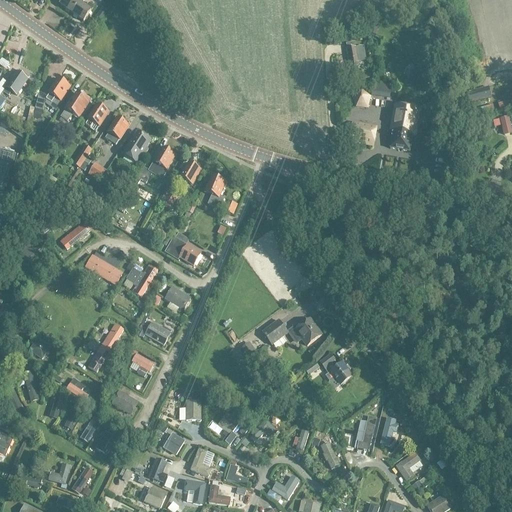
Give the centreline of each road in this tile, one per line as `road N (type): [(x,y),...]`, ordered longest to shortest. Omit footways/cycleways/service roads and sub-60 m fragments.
road 1 (secondary): [(511,205),(290,164),(206,134),(0,1)]
road 2 (track): [(492,511),(273,224),(256,182)]
